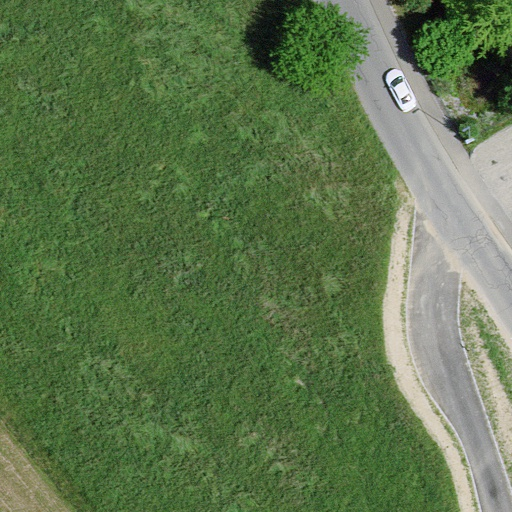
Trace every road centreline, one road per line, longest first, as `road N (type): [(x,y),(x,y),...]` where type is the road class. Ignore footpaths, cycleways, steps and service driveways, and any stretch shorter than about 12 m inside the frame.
road 1 (residential): [(445,192),(422,314),(497,511)]
road 2 (unclassified): [(343,0),(445,192)]
road 3 (unclassified): [(445,192),(511,297)]
